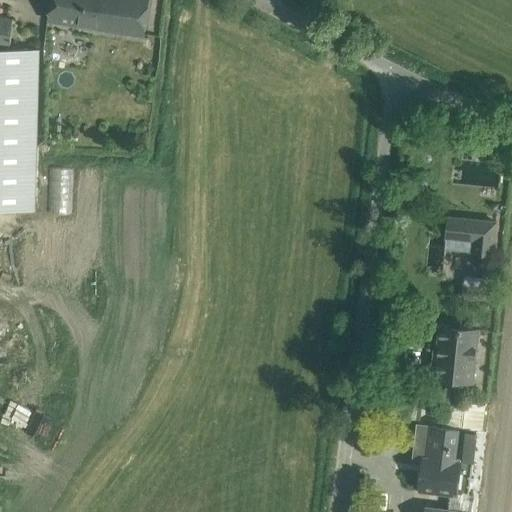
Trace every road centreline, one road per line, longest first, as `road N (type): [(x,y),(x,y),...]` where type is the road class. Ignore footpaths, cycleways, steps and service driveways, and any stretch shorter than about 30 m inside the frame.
road 1 (unclassified): [(339,511),(395,78)]
road 2 (unclassified): [(395,78),(243,0)]
road 3 (unclassified): [(511,134),(395,78)]
